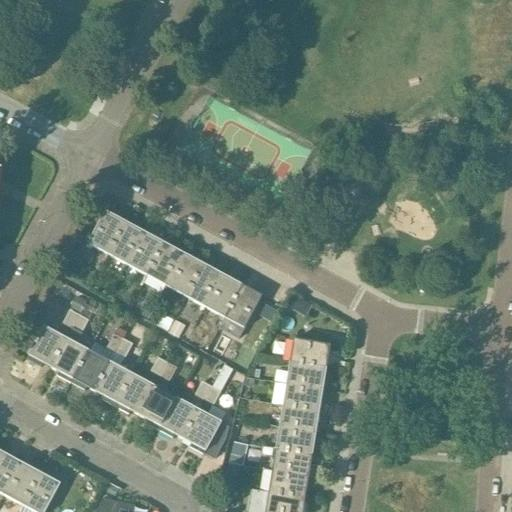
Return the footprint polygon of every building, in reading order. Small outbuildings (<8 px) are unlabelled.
[(88,246),(109,257),(126,225),(105,214),(88,246)] [(146,236),(126,225),(109,257),(128,268),(146,236)] [(147,278),(165,246),(146,236),(128,268),(147,278)] [(184,257),(165,246),(147,278),(167,289),(184,257)] [(186,299),(204,267),(184,257),(167,289),(186,299)] [(223,277),(204,267),(186,299),(206,310),(223,277)] [(225,320),(242,288),(223,277),(206,310),(225,320)] [(262,299),(242,288),(225,320),(244,331),(262,299)] [(294,309),(300,298),(293,294),(287,305),(294,309)] [(62,325),(72,331),(79,317),(78,317),(86,303),(75,297),(68,311),(69,312),(62,325)] [(138,316),(148,321),(155,310),(144,304),(138,316)] [(261,318),(272,324),(278,312),(267,306),(261,318)] [(88,322),(79,317),(72,331),(81,335),(88,322)] [(178,339),(185,327),(174,322),(168,334),(178,339)] [(26,361),(41,369),(43,365),(51,370),(67,341),(44,329),(26,361)] [(107,349),(116,354),(123,341),(114,336),(107,349)] [(51,370),(58,374),(56,377),(71,385),(88,353),(67,341),(51,370)] [(95,394),(102,398),(100,401),(115,409),(133,376),(119,369),(125,359),(132,346),(123,341),(116,354),(111,365),(95,394)] [(294,342),(290,365),(326,371),(330,348),(294,342)] [(111,365),(88,353),(71,385),(85,393),(87,389),(95,394),(111,365)] [(160,378),(167,364),(158,359),(151,373),(160,378)] [(176,369),(167,364),(160,378),(169,383),(176,369)] [(323,393),(326,371),(290,365),(286,387),(323,393)] [(129,417),(131,413),(139,418),(155,388),(133,376),(115,409),(129,417)] [(196,396),(204,401),(211,388),(203,383),(196,396)] [(323,393),(286,387),(283,409),(319,415),(323,393)] [(177,400),(155,388),(139,418),(146,422),(145,425),(159,433),(177,400)] [(199,412),(183,442),(190,446),(189,448),(204,457),(205,454),(215,460),(227,437),(229,429),(208,417),(221,393),(211,388),(204,401),(198,412),(199,412)] [(173,440),(175,437),(183,442),(199,412),(198,412),(177,400),(159,433),(173,440)] [(316,437),(319,415),(283,409),(279,431),(316,437)] [(316,437),(279,431),(276,453),(312,458),(316,437)] [(247,447),(235,444),(232,458),(245,460),(247,447)] [(272,474),(309,480),(312,458),(276,453),(262,450),(260,460),(274,462),(272,474)] [(22,465),(3,455),(0,460),(0,495),(4,497),(22,465)] [(24,509),(42,476),(22,465),(4,497),(24,509)] [(230,466),(228,477),(238,479),(241,468),(230,466)] [(309,480),(272,474),(269,496),(305,502),(309,480)] [(46,511),(61,486),(42,476),(24,509),(30,511),(46,511)] [(303,511),(305,502),(269,496),(251,493),(247,511),(303,511)] [(134,511),(136,506),(104,498),(96,511),(134,511)]
